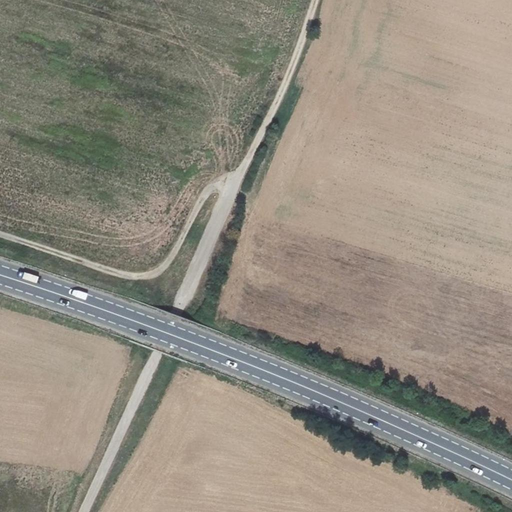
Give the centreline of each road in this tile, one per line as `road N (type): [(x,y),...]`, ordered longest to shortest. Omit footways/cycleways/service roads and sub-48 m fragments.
road 1 (primary): [(511,481),(359,410),(0,277)]
road 2 (track): [(315,0),(235,184),(209,187),(169,262),(154,274),(133,276),(0,234)]
road 3 (unclassified): [(84,511),(156,357)]
road 4 (unclassified): [(178,305),(235,184)]
